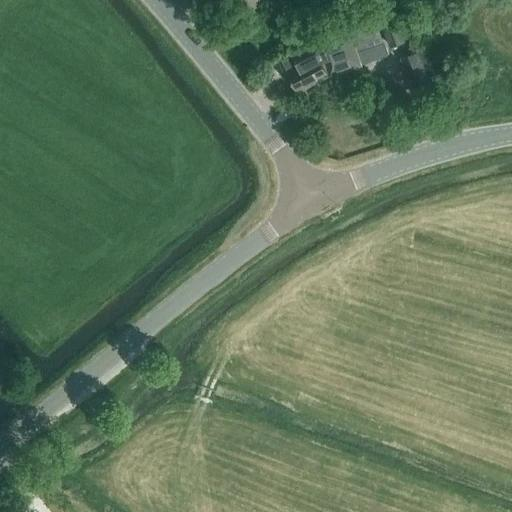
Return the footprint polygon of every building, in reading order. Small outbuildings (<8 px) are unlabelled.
[(241,0),(253,11),(263,0),(241,0)] [(391,44),(405,39),(398,21),(385,26),(391,44)] [(379,22),(343,36),(315,46),(313,42),(303,47),(300,43),(280,54),(283,61),(288,69),(287,69),(299,91),(329,75),(317,53),(322,51),(331,74),(362,63),(358,53),(387,43),(379,22)] [(427,45),(404,54),(417,85),(440,75),(427,45)] [(460,103),(457,91),(443,95),(445,106),(460,103)]
